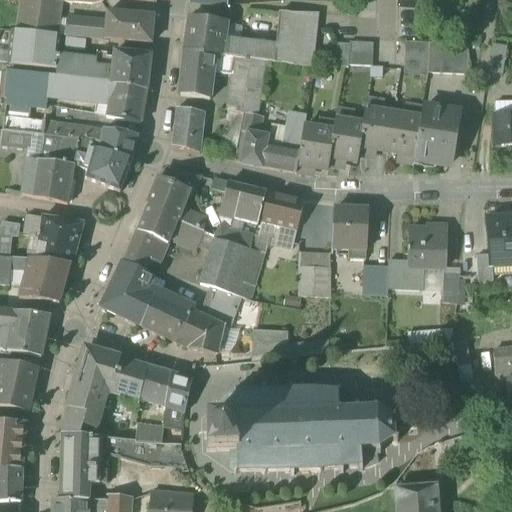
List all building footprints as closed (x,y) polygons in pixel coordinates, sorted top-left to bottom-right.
[(58,19),(60,3),(59,3),(30,0),(28,0),(20,0),(17,32),(56,36),(58,19)] [(104,41),(151,45),(153,18),(106,14),(106,22),(104,41)] [(273,64),(311,69),(316,16),(278,15),(275,47),(273,64)] [(58,19),(56,36),(59,37),(104,41),(106,22),(88,20),(88,23),(58,19)] [(219,59),(219,57),(223,41),(224,41),(227,24),(188,19),(183,53),(214,58),(219,59)] [(8,65),(56,70),(56,65),(59,37),(56,36),(17,32),(11,32),(8,65)] [(275,47),(224,41),(223,41),(219,57),(235,59),(264,63),(273,64),(275,47)] [(348,55),(372,56),(373,44),(349,43),(348,55)] [(405,43),(404,57),(428,58),(429,44),(418,44),(405,43)] [(432,45),(429,44),(428,58),(428,72),(428,75),(467,76),(468,46),(432,45)] [(343,69),(348,69),(349,45),(337,45),(336,69),(343,69)] [(487,73),(502,76),(506,49),(492,47),(487,73)] [(210,101),(213,73),(214,58),(183,53),(183,58),(185,58),(181,91),(179,91),(178,96),(210,101)] [(112,85),(146,91),(147,88),(150,58),(114,54),(113,59),(106,58),(107,56),(96,55),(95,68),(93,82),(101,83),(112,85)] [(371,70),(372,70),(372,56),(348,55),(348,69),(371,70)] [(219,59),(214,58),(213,73),(232,76),(235,59),(219,57),(219,59)] [(428,72),(428,58),(404,57),(404,71),(428,72)] [(232,94),(259,99),(264,63),(235,59),(232,76),(229,94),(232,94)] [(67,66),(56,65),(56,70),(55,78),(93,82),(95,68),(83,67),(83,64),(67,62),(67,66)] [(6,100),(6,105),(34,108),(46,109),(47,93),(49,77),(9,72),(7,93),(6,100)] [(55,78),(54,77),(52,94),(62,95),(65,97),(101,101),(102,97),(110,98),(112,85),(101,83),(93,82),(55,78)] [(106,119),(140,125),(146,91),(112,85),(110,98),(109,102),(106,119)] [(244,115),(256,117),(259,99),(232,94),(229,112),(244,115)] [(367,99),(365,111),(382,113),(384,101),(367,99)] [(511,103),(494,104),(494,116),(511,115),(511,103)] [(6,105),(4,119),(33,122),(34,108),(6,105)] [(405,105),(403,117),(420,119),(422,110),(422,108),(405,105)] [(31,136),(43,137),(44,123),(46,109),(34,108),(33,122),(4,119),(3,133),(31,136)] [(199,152),(204,112),(173,108),(168,148),(199,152)] [(337,109),(335,121),(352,124),(354,112),(337,109)] [(422,110),(420,119),(414,157),(427,160),(426,163),(448,167),(452,146),(455,144),(456,137),(454,134),(457,114),(441,111),(441,113),(422,110)] [(362,125),(362,127),(357,157),(369,159),(370,151),(380,152),(386,153),(392,117),(382,115),(382,113),(365,111),(362,125)] [(256,117),(244,115),(240,132),(247,133),(259,136),(262,118),(256,117)] [(285,127),(281,148),(299,151),(303,129),(305,118),(287,115),(285,127)] [(493,116),(494,148),(511,148),(511,115),(494,116),(493,116)] [(402,118),(392,117),(386,153),(392,154),(402,156),(401,164),(413,166),(414,157),(420,119),(403,117),(402,118)] [(319,119),(317,131),(333,134),(335,122),(319,119)] [(335,122),(333,134),(327,167),(339,169),(340,161),(350,163),(356,164),(357,159),(357,157),(362,127),(352,125),(352,124),(335,121),(335,122)] [(91,128),(44,123),(43,137),(54,139),(67,140),(78,139),(87,139),(88,139),(91,128)] [(281,148),(285,127),(271,125),(268,137),(267,145),(281,148)] [(98,153),(132,162),(137,138),(103,132),(92,130),(92,128),(91,128),(88,139),(100,143),(98,153)] [(327,172),(327,167),(333,134),(317,131),(303,129),(299,151),(295,175),(308,177),(309,169),(320,171),(327,172)] [(0,143),(0,146),(30,150),(31,136),(3,133),(1,132),(0,143)] [(234,163),(241,164),(247,133),(240,132),(236,150),(234,163)] [(259,136),(247,133),(241,164),(241,165),(262,169),(266,145),(267,145),(268,137),(259,136)] [(43,137),(31,136),(30,150),(27,161),(36,162),(50,164),(54,139),(43,137)] [(50,164),(36,162),(34,174),(25,173),(21,197),(67,206),(67,205),(66,205),(73,167),(72,166),(78,139),(67,140),(54,139),(50,164)] [(73,167),(88,172),(93,153),(84,150),(87,139),(78,139),(72,166),(73,167)] [(84,150),(93,153),(94,152),(98,153),(100,143),(88,139),(87,139),(84,150)] [(295,175),(299,151),(281,148),(267,145),(266,145),(262,169),(295,175)] [(132,162),(98,153),(94,152),(93,153),(88,172),(85,181),(119,194),(132,162)] [(27,161),(25,173),(34,174),(36,162),(27,161)] [(170,171),(165,183),(188,193),(187,195),(192,197),(199,178),(168,169),(167,170),(170,171)] [(181,210),(187,195),(188,193),(165,183),(163,183),(158,180),(158,181),(147,207),(177,221),(181,210)] [(242,222),(257,226),(258,222),(265,195),(227,185),(225,195),(223,203),(237,207),(234,220),(236,221),(242,222)] [(261,222),(297,231),(303,203),(268,195),(261,222)] [(220,217),(234,220),(237,207),(223,203),(220,217)] [(170,236),(177,221),(147,207),(136,233),(167,246),(170,236)] [(181,210),(177,221),(170,236),(197,248),(200,241),(210,246),(214,238),(203,233),(198,231),(203,220),(181,210)] [(367,211),(333,210),(331,250),(348,251),(364,252),(366,252),(367,211)] [(28,237),(38,239),(40,219),(26,216),(22,236),(28,237)] [(38,239),(36,262),(69,266),(71,266),(82,227),(82,225),(40,219),(38,239)] [(511,221),(503,222),(503,220),(485,221),(487,256),(488,261),(511,259),(511,221)] [(297,231),(261,222),(258,222),(257,226),(253,237),(293,247),(297,231)] [(0,223),(0,226),(0,235),(10,237),(10,239),(17,240),(19,226),(0,223)] [(235,227),(232,226),(230,233),(239,234),(241,228),(235,227)] [(223,231),(220,242),(229,245),(243,249),(250,252),(253,237),(239,234),(230,233),(227,232),(223,231)] [(407,231),(407,263),(407,265),(422,266),(422,269),(423,269),(444,269),(445,269),(446,231),(407,231)] [(161,261),(167,246),(136,233),(129,252),(147,260),(153,263),(161,261)] [(0,235),(0,259),(8,260),(10,239),(10,237),(0,235)] [(36,262),(38,239),(28,237),(24,261),(29,262),(36,262)] [(210,290),(215,291),(229,245),(220,242),(214,240),(199,286),(210,290)] [(243,249),(229,245),(215,291),(228,296),(243,249)] [(250,252),(243,249),(228,296),(240,300),(250,303),(264,255),(250,252)] [(364,260),(364,252),(348,251),(347,260),(364,260)] [(142,273),(147,260),(129,252),(125,261),(125,262),(123,265),(142,273)] [(297,299),(329,300),(328,256),(298,255),(297,299)] [(475,257),(476,283),(492,282),(492,277),(491,269),(488,269),(488,261),(487,256),(475,257)] [(24,261),(11,260),(8,260),(0,259),(0,286),(9,287),(10,271),(26,273),(29,262),(24,261)] [(491,269),(511,267),(511,259),(488,261),(488,269),(491,269)] [(58,305),(69,266),(36,262),(29,262),(26,273),(22,288),(18,300),(58,305)] [(387,263),(387,269),(386,290),(398,291),(400,263),(387,263)] [(422,291),(423,269),(422,269),(422,266),(407,265),(407,263),(400,263),(398,291),(422,291)] [(192,313),(160,298),(147,292),(150,287),(154,278),(142,273),(123,265),(122,264),(100,309),(140,328),(187,350),(196,352),(217,357),(217,355),(223,328),(200,317),(192,313)] [(511,267),(491,269),(492,277),(511,276),(511,267)] [(386,293),(386,290),(387,269),(362,268),(361,297),(386,298),(386,293)] [(422,293),(440,294),(441,276),(444,276),(444,269),(423,269),(422,291),(422,293)] [(26,273),(10,271),(9,287),(22,288),(26,273)] [(440,304),(457,304),(458,296),(459,277),(444,276),(441,276),(440,294),(440,304)] [(157,291),(150,287),(147,292),(160,298),(160,296),(157,291)] [(223,328),(229,330),(240,300),(228,296),(215,291),(210,290),(200,317),(223,328)] [(160,296),(160,298),(192,313),(194,309),(157,291),(160,296)] [(0,329),(10,332),(13,313),(0,311),(0,329)] [(6,352),(40,359),(49,317),(13,313),(10,332),(6,352)] [(223,328),(217,355),(229,355),(235,347),(239,331),(229,330),(223,328)] [(0,351),(6,352),(10,332),(0,329),(0,351)] [(407,334),(408,347),(450,344),(452,330),(407,334)] [(253,332),(252,354),(283,349),(286,349),(287,334),(253,332)] [(467,342),(450,344),(458,368),(469,366),(467,342)] [(324,354),(329,354),(329,344),(283,351),(284,360),(301,358),(324,354)] [(252,354),(252,365),(259,364),(284,360),(283,351),(283,349),(252,354)] [(503,375),(508,411),(511,410),(511,350),(492,353),(494,376),(503,375)] [(70,411),(64,436),(91,439),(104,392),(139,402),(148,370),(120,361),(120,360),(103,355),(102,357),(84,353),(79,372),(76,371),(66,410),(70,411)] [(0,368),(0,383),(4,383),(33,389),(37,370),(1,363),(1,364),(0,368)] [(458,368),(463,385),(473,382),(471,366),(469,366),(458,368)] [(140,402),(165,409),(171,376),(148,370),(139,402),(140,402)] [(190,382),(171,376),(165,409),(181,415),(183,415),(191,382),(190,382)] [(473,382),(463,385),(471,411),(484,407),(477,381),(473,382)] [(0,406),(28,412),(33,389),(4,383),(0,383),(0,406)] [(289,472),(289,477),(293,477),(293,472),(316,471),(319,475),(322,472),(320,471),(338,469),(339,474),(342,474),(342,469),(357,467),(358,473),(361,473),(361,471),(377,465),(375,456),(379,456),(378,450),(391,442),(396,444),(398,440),(397,419),(394,416),(390,419),(377,412),(376,406),(357,407),(356,392),(339,393),(340,391),(338,389),(335,393),(318,393),(320,391),(318,389),(313,393),(292,393),(292,386),(288,386),(288,393),(265,393),(265,386),(262,386),(262,393),(237,393),(234,391),(232,393),(228,397),(229,421),(206,421),(206,454),(229,453),(229,470),(233,474),(232,474),(235,476),(237,473),(262,473),(261,474),(263,476),(266,473),(289,472)] [(0,424),(0,447),(23,448),(25,425),(0,424)] [(150,446),(160,447),(162,430),(136,427),(134,444),(135,444),(135,446),(150,446)] [(181,432),(162,430),(160,447),(181,447),(181,432)] [(107,440),(91,439),(64,436),(62,435),(61,435),(60,490),(87,491),(87,486),(105,487),(106,453),(107,440)] [(134,444),(107,440),(106,453),(115,455),(115,459),(148,468),(150,446),(135,446),(135,444),(134,444)] [(148,468),(187,470),(181,453),(181,447),(160,447),(150,446),(148,468)] [(0,447),(0,469),(20,470),(21,470),(23,448),(0,447)] [(446,449),(447,463),(477,461),(476,447),(446,449)] [(0,504),(19,505),(20,470),(0,469),(0,504)] [(394,490),(395,511),(436,511),(435,488),(394,490)] [(87,503),(87,491),(60,490),(59,502),(87,503)] [(148,511),(190,511),(192,498),(150,495),(148,511)] [(129,511),(130,508),(130,501),(105,497),(105,503),(105,511),(129,511)] [(86,511),(87,503),(59,502),(52,502),(51,511),(86,511)] [(105,511),(105,503),(87,503),(86,511),(105,511)]
